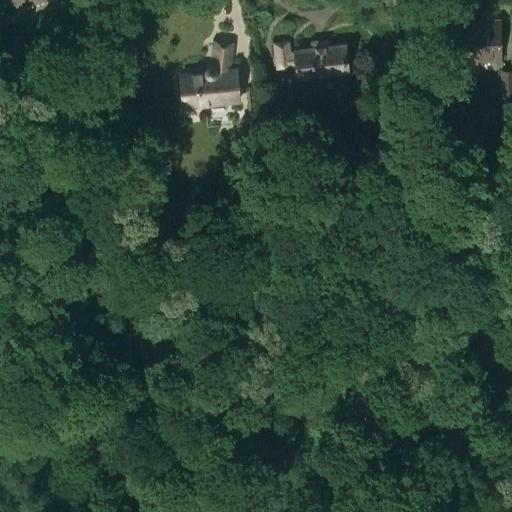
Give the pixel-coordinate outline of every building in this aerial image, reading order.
[(500,60),(499,24),(476,25),(475,21),(455,21),(456,57),(475,57),(475,60),(500,60)] [(329,73),(347,71),(344,45),(328,46),(327,41),(311,42),(312,48),(295,50),(296,53),(288,54),(287,42),(274,43),(276,68),(289,66),(297,65),(298,76),(317,74),(317,78),(329,76),(329,73)] [(205,71),(205,73),(179,75),(182,105),(225,101),(223,75),(228,74),(228,70),(231,44),(213,42),(210,66),(209,66),(207,66),(207,67),(206,67),(205,69),(205,71)] [(410,54),(390,56),(391,68),(411,66),(410,54)] [(511,69),(499,70),(500,98),(511,97),(511,69)]
